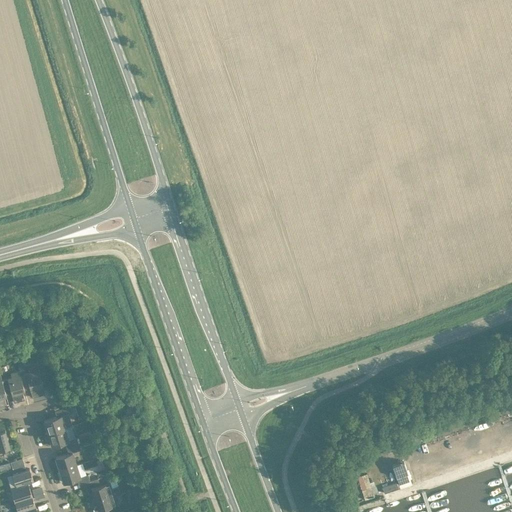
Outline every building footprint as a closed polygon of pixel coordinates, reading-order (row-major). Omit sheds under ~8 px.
[(18,374),(22,389),(28,387),(31,396),(41,393),(39,386),(41,385),(36,365),(27,367),(28,371),(18,374)] [(10,376),(0,378),(0,379),(4,394),(10,392),(12,401),(23,398),(21,391),(23,390),(22,389),(18,374),(17,370),(9,372),(10,376)] [(42,420),(46,432),(63,427),(61,419),(68,416),(65,406),(53,410),(55,415),(42,420)] [(63,440),(65,446),(77,442),(75,436),(67,439),(63,427),(46,432),(50,444),(63,440)] [(0,448),(8,446),(3,429),(0,429),(0,448)] [(24,442),(17,444),(18,453),(26,452),(24,442)] [(58,469),(75,463),(71,451),(79,449),(77,442),(65,446),(67,452),(54,456),(58,469)] [(11,467),(23,463),(21,457),(9,461),(11,467)] [(397,481),(381,486),(383,492),(410,483),(402,460),(391,464),(394,475),(395,475),(397,481)] [(11,473),(15,485),(26,482),(32,480),(28,467),(24,468),(23,463),(11,467),(13,472),(11,473)] [(75,463),(58,469),(62,481),(75,477),(77,483),(83,481),(88,479),(86,473),(79,475),(75,463)] [(372,495),(365,473),(356,476),(363,498),(372,495)] [(96,477),(88,479),(83,481),(86,490),(90,492),(91,492),(93,498),(112,492),(118,490),(116,485),(110,487),(108,481),(99,484),(96,477)] [(26,482),(15,485),(9,487),(13,499),(30,494),(26,482)] [(92,508),(92,511),(107,511),(106,506),(115,503),(112,492),(93,498),(95,504),(94,504),(92,508)] [(30,494),(13,499),(17,511),(34,506),(30,494)]
